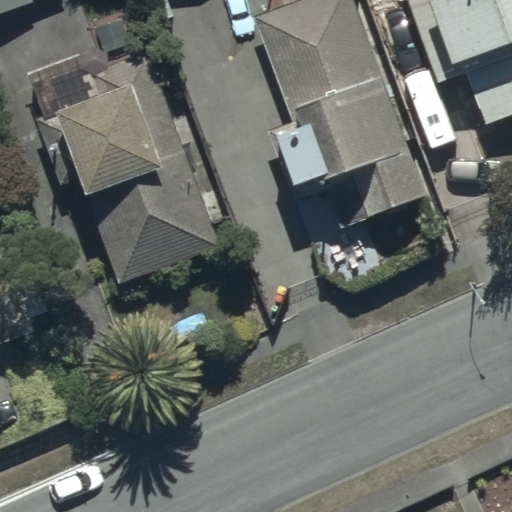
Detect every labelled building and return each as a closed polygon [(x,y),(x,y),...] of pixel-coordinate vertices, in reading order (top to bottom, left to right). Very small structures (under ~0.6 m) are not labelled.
[(0,0),(0,19),(39,5),(37,0),(0,0)] [(351,0),(303,0),(253,18),(292,126),(267,135),(291,201),(373,172),(388,212),(424,199),(351,0)] [(511,0),(405,0),(437,88),(465,78),(485,133),(511,123),(511,0)] [(101,98),(51,118),(117,291),(227,249),(152,54),(92,76),(101,98)] [(0,344),(29,334),(0,253),(0,344)]
